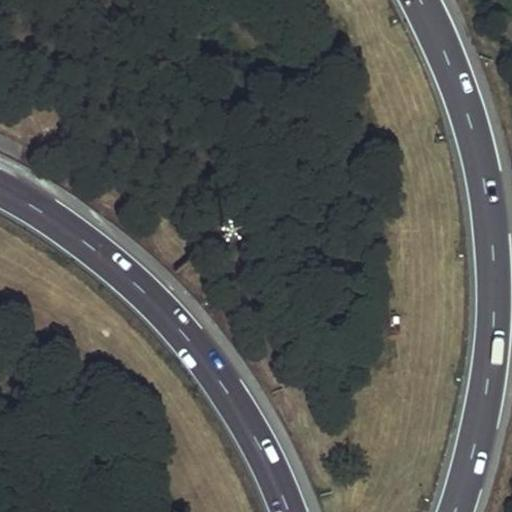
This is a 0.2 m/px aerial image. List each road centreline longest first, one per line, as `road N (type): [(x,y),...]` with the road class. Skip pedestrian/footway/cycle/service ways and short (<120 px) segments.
road 1 (motorway): [(450,511),(487,363),(492,283),(487,206),(468,116),(420,0)]
road 2 (motorway): [(284,511),(223,389),(185,339),(88,246),(0,190)]
